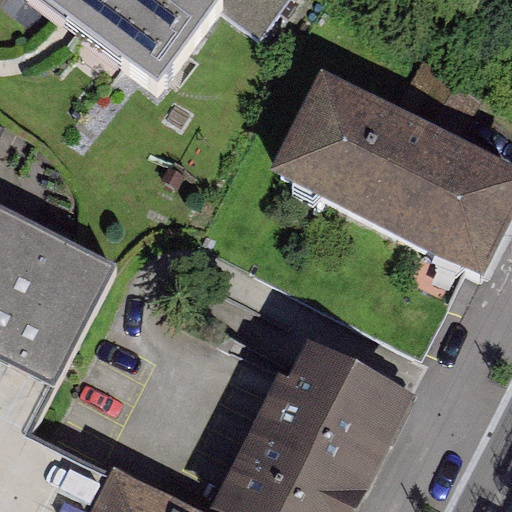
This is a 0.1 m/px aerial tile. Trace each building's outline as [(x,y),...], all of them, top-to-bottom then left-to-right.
[(204,0),(19,0),(159,105),(226,17),(215,8),(204,0)] [(220,0),(215,8),(263,44),(295,0),(220,0)] [(511,247),(511,186),(330,96),(279,198),(486,301),(511,247)] [(0,511),(112,511),(123,489),(37,450),(61,402),(120,284),(0,223),(0,511)] [(376,511),(423,421),(306,361),(229,511),(376,511)] [(172,511),(123,489),(112,511),(172,511)]
